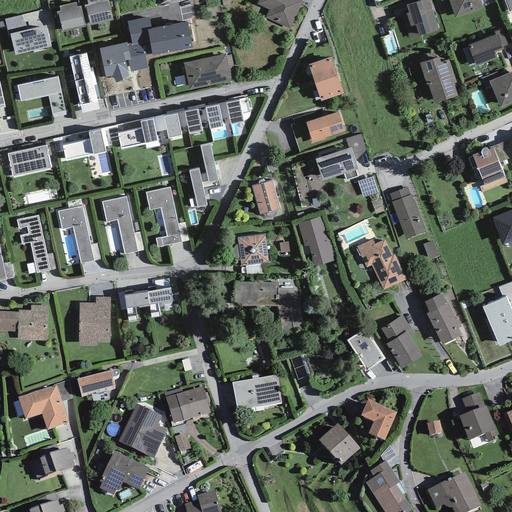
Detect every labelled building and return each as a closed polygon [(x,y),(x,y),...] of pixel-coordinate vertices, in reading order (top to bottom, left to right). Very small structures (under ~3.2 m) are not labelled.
[(60,9),(57,10),(62,31),(86,25),(81,4),(77,5),(76,0),(74,0),(59,4),(60,9)] [(87,0),(88,2),(84,3),(89,24),(113,18),(108,0),(87,0)] [(258,0),(257,2),(269,8),(266,16),(290,27),(302,0),(258,0)] [(412,0),(406,2),(409,9),(406,10),(406,11),(401,13),(409,38),(421,34),(421,33),(439,27),(429,0),(412,0)] [(449,0),(455,16),(484,5),(481,0),(449,0)] [(136,10),(119,14),(127,48),(152,42),(150,32),(141,34),(136,10)] [(22,14),(4,18),(8,35),(11,34),(15,52),(51,43),(46,22),(26,27),(22,14)] [(154,52),(192,45),(188,23),(177,25),(177,23),(164,26),(164,28),(149,31),(150,32),(152,42),(154,52)] [(498,32),(468,43),(476,64),(497,56),(494,50),(503,46),(498,32)] [(75,78),(92,74),(87,50),(70,55),(75,78)] [(190,87),(231,79),(226,53),(184,61),(190,87)] [(439,53),(419,60),(426,82),(428,81),(435,101),(458,93),(454,82),(457,81),(449,56),(441,59),(439,53)] [(309,62),(315,80),(338,72),(331,54),(309,62)] [(493,74),(481,79),(484,87),(492,84),(500,105),(511,100),(511,69),(494,77),(493,74)] [(343,91),(338,72),(315,80),(321,98),(343,91)] [(57,74),(18,83),(21,99),(48,92),(53,116),(66,113),(57,74)] [(92,74),(75,78),(81,103),(97,100),(92,74)] [(239,97),(226,100),(231,121),(244,118),(239,97)] [(219,101),(206,104),(210,125),(223,123),(219,101)] [(203,127),(198,105),(184,108),(189,130),(203,127)] [(345,129),(339,109),(306,120),(310,133),(308,134),(311,142),(325,138),(324,136),(345,129)] [(177,110),(164,113),(168,135),(182,132),(177,110)] [(153,116),(141,118),(142,125),(118,131),(121,145),(158,137),(153,116)] [(90,136),(63,143),(66,158),(106,148),(101,126),(89,129),(90,136)] [(13,174),(52,165),(46,142),(8,151),(13,174)] [(210,142),(200,144),(208,181),(218,178),(210,142)] [(356,167),(358,167),(351,145),(315,157),(322,178),(344,171),(346,179),(358,175),(356,167)] [(482,190),(507,181),(493,145),(488,147),(487,146),(486,145),(484,145),(482,146),(481,148),(481,149),(473,152),(473,155),(468,157),(482,190)] [(197,205),(206,202),(198,167),(189,168),(197,205)] [(374,177),(360,181),(365,197),(379,193),(374,177)] [(277,208),(281,207),(273,179),(252,185),(260,213),(263,212),(263,214),(265,215),(267,216),(270,216),(274,216),(276,214),(276,211),(277,208)] [(157,246),(182,241),(177,223),(169,186),(146,191),(150,209),(161,206),(168,235),(156,238),(157,246)] [(406,238),(425,230),(411,193),(410,193),(407,186),(389,193),(392,200),(391,201),(406,238)] [(124,253),(137,250),(132,222),(126,196),(102,201),(107,221),(117,219),(124,253)] [(384,210),(379,198),(371,201),(376,214),(384,210)] [(81,262),(94,259),(91,244),(82,205),(58,210),(62,228),(73,226),(81,262)] [(511,207),(492,216),(502,241),(511,237),(511,207)] [(50,269),(46,254),(38,214),(17,219),(19,227),(27,226),(28,233),(20,234),(22,243),(31,241),(37,272),(50,269)] [(322,215),(298,221),(304,245),(309,244),(315,265),(337,258),(331,235),(328,236),(322,215)] [(140,221),(132,222),(137,250),(146,249),(140,221)] [(186,221),(177,223),(182,241),(190,239),(186,221)] [(242,263),(269,260),(265,233),(238,237),(242,263)] [(394,252),(392,254),(384,238),(375,242),(373,238),(357,246),(360,252),(366,266),(371,264),(383,288),(406,277),(394,252)] [(99,242),(91,244),(94,259),(102,257),(99,242)] [(46,254),(50,269),(58,267),(54,252),(46,254)] [(3,263),(7,278),(15,276),(11,261),(3,263)] [(278,282),(235,280),(235,303),(277,305),(281,323),(279,324),(280,331),(304,326),(298,297),(294,297),(294,287),(278,287),(278,282)] [(511,300),(511,283),(501,288),(503,293),(480,303),(498,346),(511,339),(511,304),(511,301),(511,300)] [(149,301),(151,314),(160,313),(158,300),(173,298),(170,284),(147,288),(147,289),(149,301)] [(149,301),(147,289),(125,292),(124,293),(126,304),(127,307),(128,318),(137,317),(135,303),(149,301)] [(455,316),(447,300),(446,300),(441,290),(425,299),(429,309),(426,311),(442,342),(461,332),(458,325),(461,324),(457,315),(455,316)] [(120,308),(127,307),(126,304),(124,293),(125,292),(125,291),(118,292),(120,308)] [(97,344),(97,340),(110,340),(111,296),(95,296),(95,301),(78,301),(78,344),(97,344)] [(0,329),(18,330),(17,338),(46,339),(48,304),(31,304),(30,309),(18,309),(18,311),(0,310),(0,329)] [(402,314),(381,327),(388,341),(386,342),(402,366),(422,353),(411,335),(414,333),(402,314)] [(365,326),(347,338),(367,367),(384,356),(365,326)] [(302,356),(292,360),(299,379),(309,375),(302,356)] [(119,376),(119,374),(118,372),(116,371),(77,381),(82,397),(95,393),(96,395),(108,392),(107,390),(115,388),(113,378),(117,377),(119,376)] [(275,377),(233,384),(238,412),(280,404),(275,377)] [(47,432),(69,424),(56,386),(18,399),(25,421),(41,416),(47,432)] [(173,424),(210,414),(203,388),(166,398),(173,424)] [(479,393),(462,400),(468,415),(459,419),(469,442),(484,436),(487,443),(498,439),(479,393)] [(396,412),(368,399),(361,415),(373,422),(368,433),(384,440),(396,412)] [(165,434),(166,431),(158,427),(160,425),(158,424),(162,417),(137,404),(118,442),(154,460),(166,435),(165,434)] [(511,411),(510,412),(510,411),(502,414),(511,434),(511,433),(511,411)] [(439,422),(427,424),(429,436),(441,433),(439,422)] [(318,440),(341,465),(360,448),(337,423),(318,440)] [(187,436),(177,439),(181,454),(191,451),(187,436)] [(68,450),(31,462),(38,480),(74,468),(72,461),(75,460),(73,454),(70,456),(68,450)] [(139,491),(149,470),(114,453),(99,483),(102,484),(99,489),(113,497),(116,491),(119,492),(123,484),(139,491)] [(400,482),(386,461),(370,471),(374,477),(366,482),(384,511),(414,511),(413,511),(396,484),(400,482)] [(453,511),(471,511),(482,507),(465,473),(427,491),(436,509),(444,506),(451,509),(453,511)] [(184,506),(186,511),(220,511),(214,491),(197,497),(198,501),(184,505),(184,506)] [(58,502),(29,511),(65,511),(63,506),(59,507),(58,502)]
